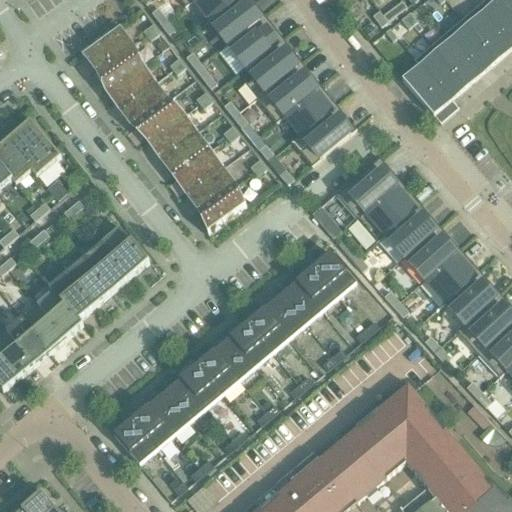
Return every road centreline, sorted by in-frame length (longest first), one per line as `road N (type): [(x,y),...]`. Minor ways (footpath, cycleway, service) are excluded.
road 1 (residential): [(208,284),(35,59)]
road 2 (residential): [(208,284),(393,123)]
road 3 (residential): [(51,415),(208,284)]
road 4 (residential): [(393,123),(297,0)]
road 5 (residential): [(511,250),(422,155)]
road 6 (residential): [(51,415),(135,511)]
